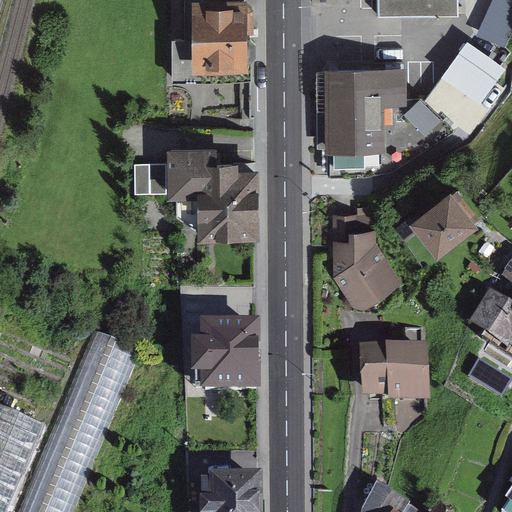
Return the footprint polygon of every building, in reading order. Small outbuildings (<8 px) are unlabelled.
[(511,0),(492,0),(479,32),(509,45),(511,37),(511,0)] [(196,1),(196,66),(244,65),(243,1),(196,1)] [(471,135),(511,73),(511,68),(465,37),(411,117),(441,137),(451,122),(471,135)] [(407,71),(333,70),(333,173),(385,173),(385,102),(407,102),(407,71)] [(212,150),(172,151),(172,192),(203,191),(204,236),(252,235),(250,166),(212,167),(212,150)] [(449,195),(414,222),(438,252),(472,225),(449,195)] [(343,250),(367,295),(405,276),(381,230),(343,250)] [(511,310),(492,298),(474,326),(511,349),(511,310)] [(263,389),(262,326),(210,327),(212,390),(263,389)] [(53,425),(0,407),(0,511),(77,511),(134,349),(85,332),(53,425)] [(364,353),(366,397),(391,395),(391,401),(426,399),(423,350),(364,353)] [(257,511),(257,484),(213,484),(213,511),(257,511)] [(511,511),(511,486),(494,511),(511,511)] [(367,511),(409,511),(380,493),(367,511)]
